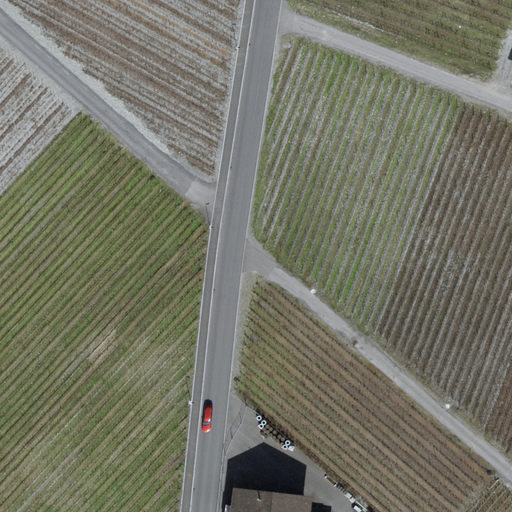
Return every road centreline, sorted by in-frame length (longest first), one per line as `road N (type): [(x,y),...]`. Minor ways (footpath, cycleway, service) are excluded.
road 1 (residential): [(268,0),(203,511)]
road 2 (track): [(230,255),(268,267),(511,480)]
road 3 (track): [(0,23),(187,186),(236,205)]
road 4 (track): [(266,21),(511,113)]
